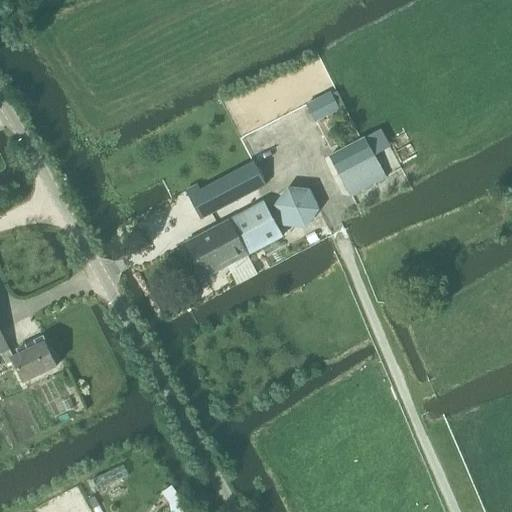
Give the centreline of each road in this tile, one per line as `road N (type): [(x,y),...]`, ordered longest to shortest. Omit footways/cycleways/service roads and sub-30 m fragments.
road 1 (track): [(102,278),(314,173),(469,511)]
road 2 (unclassified): [(233,511),(0,105)]
